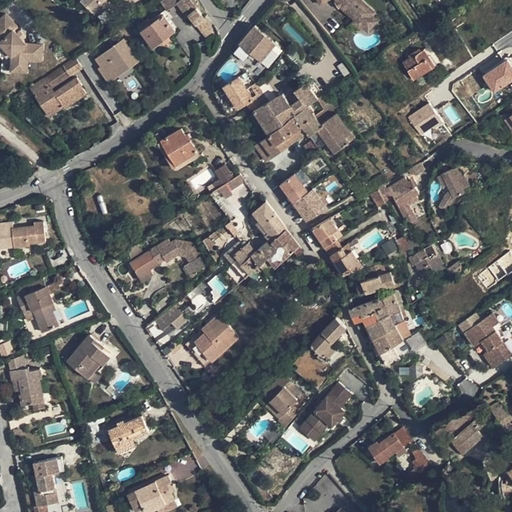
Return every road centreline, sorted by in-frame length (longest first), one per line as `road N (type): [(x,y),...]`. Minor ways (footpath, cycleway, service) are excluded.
road 1 (residential): [(322,459),(383,404),(384,389),(326,267),(239,158),(197,83)]
road 2 (residential): [(50,180),(82,251),(253,511)]
road 3 (residential): [(50,180),(197,83)]
road 4 (unknown): [(384,389),(425,427),(489,511)]
